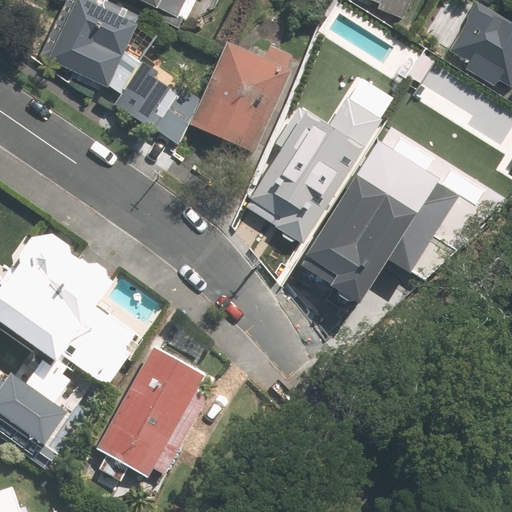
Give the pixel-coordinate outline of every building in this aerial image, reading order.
[(191,126),(200,106),(154,79),(159,71),(125,51),(140,25),(96,0),(71,0),(41,51),(109,91),(111,88),(121,94),(114,107),(155,131),(158,127),(183,142),(191,126)] [(139,0),(187,22),(196,0),(139,0)] [(371,0),(404,17),(413,0),(371,0)] [(465,70),(493,87),(498,79),(511,88),(511,86),(511,28),(492,15),(494,11),(477,0),(475,0),(462,21),(455,16),(437,44),(468,64),(465,70)] [(200,106),(191,126),(253,153),(296,56),(271,45),(264,60),(227,44),(200,106)] [(292,128),(242,209),(286,235),(281,242),(289,247),(291,243),(301,249),(353,165),(292,128)] [(361,181),(306,270),(368,308),(423,219),(420,218),(432,198),(403,180),(400,184),(377,169),(367,185),(361,181)] [(0,287),(0,307),(59,351),(66,343),(103,371),(133,330),(92,300),(113,272),(77,246),(74,236),(60,225),(37,227),(23,246),(24,254),(0,287)] [(95,453),(145,481),(203,377),(153,349),(95,453)] [(0,416),(44,449),(74,410),(13,365),(5,376),(0,371),(0,416)] [(21,508),(14,489),(0,494),(0,511),(30,511),(28,505),(21,508)]
